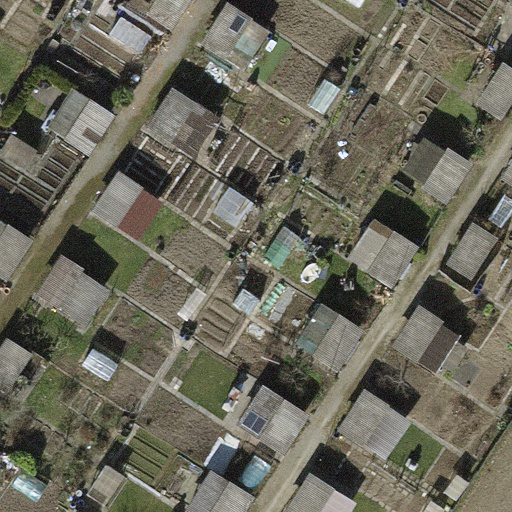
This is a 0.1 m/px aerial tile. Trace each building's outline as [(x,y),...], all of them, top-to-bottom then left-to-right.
[(486,111),(510,126),(511,122),(511,73),(510,72),(486,111)] [(60,81),(35,120),(100,161),(125,122),(60,81)] [(182,93),(154,129),(201,164),(228,127),(182,93)] [(409,180),(456,209),(480,172),(432,142),(409,180)] [(124,180),(102,219),(150,247),(173,208),(124,180)] [(0,293),(9,281),(17,287),(44,250),(0,218),(0,293)] [(381,226),(356,265),(401,294),(426,255),(381,226)] [(93,334),(120,297),(70,261),(43,298),(93,334)] [(349,376),(373,335),(307,299),(284,340),(349,376)] [(402,355),(448,379),(469,338),(423,314),(402,355)] [(271,395),(250,431),(296,457),(317,421),(271,395)] [(349,440),(397,464),(418,422),(370,398),(349,440)] [(219,477),(198,511),(257,511),(263,502),(219,477)] [(359,511),(363,500),(310,481),(298,511),(359,511)]
